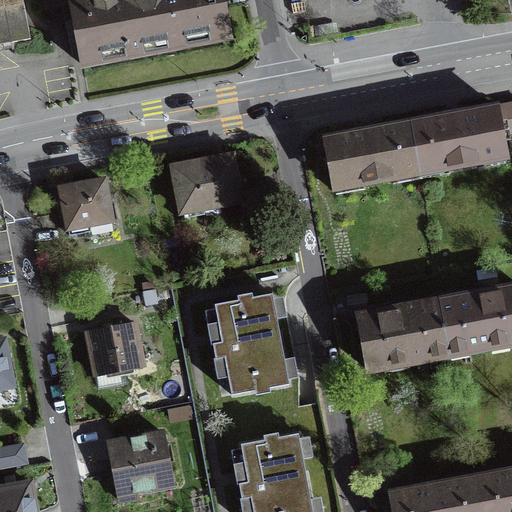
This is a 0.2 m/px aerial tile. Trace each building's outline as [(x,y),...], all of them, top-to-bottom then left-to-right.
[(0,0),(0,44),(31,38),(23,0),(0,0)] [(72,0),(71,0),(71,3),(83,65),(230,37),(222,0),(72,0)] [(503,137),(511,135),(511,103),(497,106),(497,108),(503,137)] [(411,124),(420,171),(442,167),(443,169),(485,161),(485,159),(506,155),(503,137),(497,108),(411,124)] [(399,175),(420,171),(411,124),(326,140),(334,187),(357,183),(358,185),(399,177),(399,175)] [(136,153),(105,159),(107,166),(137,160),(136,153)] [(240,201),(232,158),(174,168),(182,212),(183,211),(185,218),(204,215),(203,208),(240,201)] [(112,221),(105,181),(60,189),(69,236),(91,232),(90,225),(112,221)] [(511,341),(511,287),(440,301),(450,354),(511,341)] [(290,384),(273,294),(215,305),(232,395),(290,384)] [(440,301),(358,317),(368,369),(450,354),(440,301)] [(142,365),(134,325),(88,334),(96,374),(142,365)] [(0,387),(12,385),(4,342),(0,342),(0,387)] [(172,483),(163,433),(109,444),(119,493),(172,483)] [(313,511),(299,434),(241,445),(253,511),(313,511)] [(24,454),(22,445),(0,449),(0,467),(26,463),(24,454)] [(511,511),(511,470),(477,477),(483,511),(511,511)] [(483,511),(477,477),(392,494),(395,511),(483,511)] [(35,511),(32,490),(30,483),(0,489),(0,511),(35,511)]
